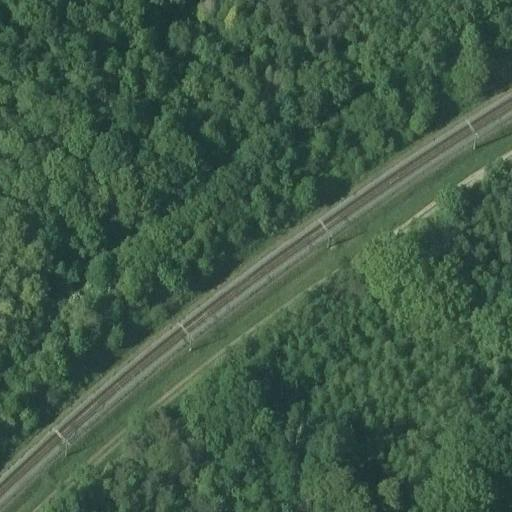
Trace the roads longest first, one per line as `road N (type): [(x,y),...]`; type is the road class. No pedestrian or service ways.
road 1 (track): [(511,162),(180,391),(49,511)]
road 2 (track): [(384,245),(511,344)]
